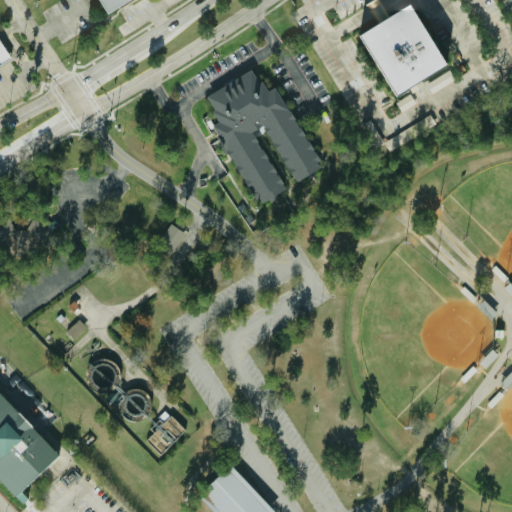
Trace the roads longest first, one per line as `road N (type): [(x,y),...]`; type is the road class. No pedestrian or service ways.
road 1 (secondary): [(85,115),(261,0)]
road 2 (residential): [(244,244),(128,162),(85,115)]
road 3 (residential): [(85,115),(12,0)]
